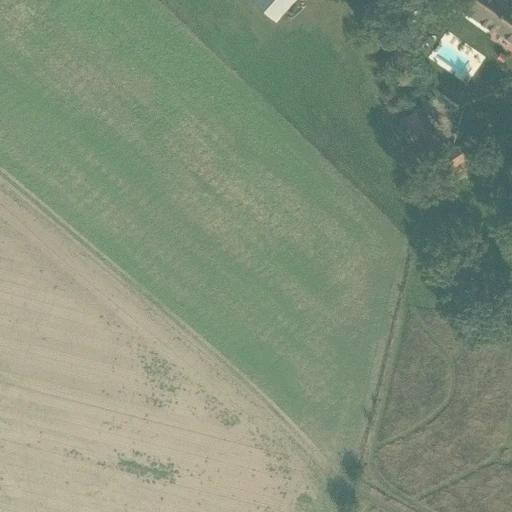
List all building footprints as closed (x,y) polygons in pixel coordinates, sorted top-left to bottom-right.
[(255,0),(276,19),(293,0),(255,0)] [(511,0),(456,0),(453,5),(491,31),(492,28),(511,41),(511,0)] [(442,13),(442,14),(442,15),(442,16),(442,17),(443,17),(443,18),(444,18),(444,19),(445,19),(446,19),(447,19),(448,19),(449,19),(450,19),(450,18),(451,18),(451,17),(452,17),(452,16),(453,15),(453,14),(453,13),(453,12),(452,12),(452,11),(451,10),(450,9),(449,9),(448,8),(447,8),(446,8),(445,9),(444,9),(444,10),(443,10),(443,11),(442,11),(442,12),(442,13)] [(393,19),(392,41),(400,41),(401,32),(408,33),(407,24),(402,24),(402,19),(393,19)] [(418,107),(396,121),(420,159),(442,145),(418,107)] [(457,164),(473,154),(475,153),(466,139),(436,158),(449,178),(461,170),(457,164)]
